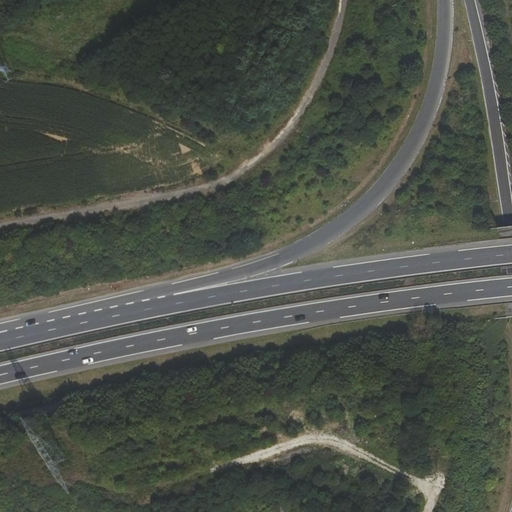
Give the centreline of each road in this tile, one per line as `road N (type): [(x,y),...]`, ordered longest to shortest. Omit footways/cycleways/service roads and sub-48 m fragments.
road 1 (trunk): [(0,373),(242,324),(511,288)]
road 2 (unclassified): [(0,237),(214,191),(297,129),(336,55),(344,0)]
road 3 (trunk): [(446,0),(428,107),(409,156),(374,203),(326,239),(172,301)]
road 4 (trunk): [(511,255),(172,301)]
road 5 (trunk): [(511,255),(468,0)]
road 6 (trunk): [(172,301),(0,340)]
